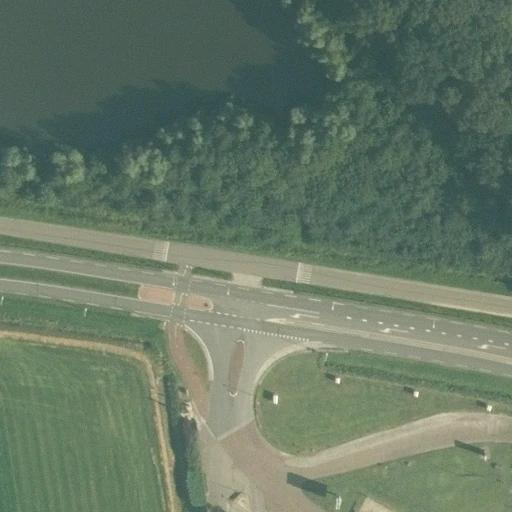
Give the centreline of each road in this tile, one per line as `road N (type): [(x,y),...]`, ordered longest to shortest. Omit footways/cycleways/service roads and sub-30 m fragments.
road 1 (primary): [(0,286),(511,372)]
road 2 (unclassified): [(511,308),(254,263)]
road 3 (unclassified): [(254,263),(0,225)]
road 4 (primary): [(511,344),(261,294)]
road 5 (primary): [(234,290),(0,257)]
